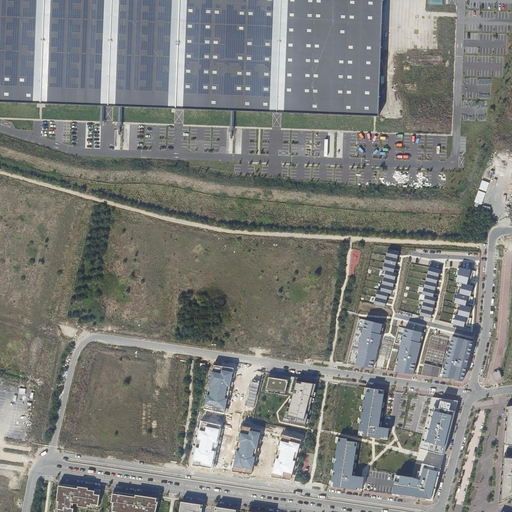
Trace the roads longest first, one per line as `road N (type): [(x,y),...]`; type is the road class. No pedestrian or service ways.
road 1 (residential): [(471,392),(94,336),(74,360),(53,456)]
road 2 (tertiary): [(439,511),(53,456)]
road 3 (tertiary): [(34,470),(310,511)]
road 4 (unclassified): [(471,392),(492,236),(511,231)]
